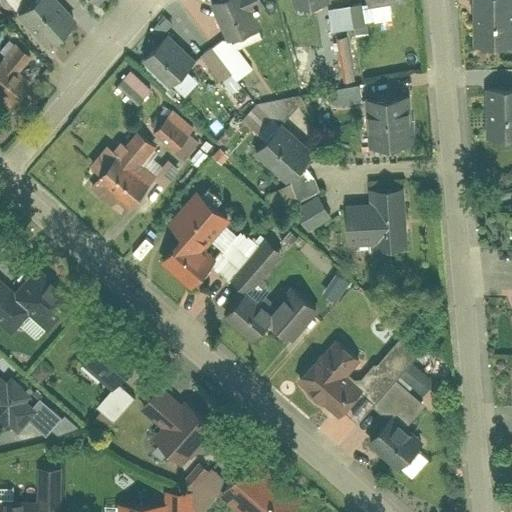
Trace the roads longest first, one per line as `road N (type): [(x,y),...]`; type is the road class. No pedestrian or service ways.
road 1 (residential): [(1,163),(387,511)]
road 2 (residential): [(479,511),(438,0)]
road 3 (residential): [(147,0),(1,163)]
